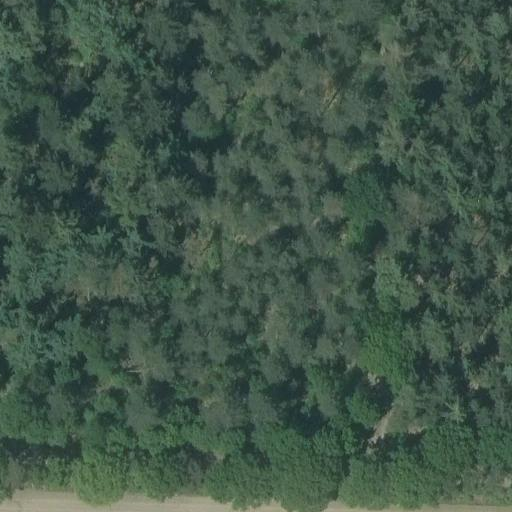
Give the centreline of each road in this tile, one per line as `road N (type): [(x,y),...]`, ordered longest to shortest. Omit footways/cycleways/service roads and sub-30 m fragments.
road 1 (track): [(0,472),(374,480)]
road 2 (track): [(374,480),(511,484)]
